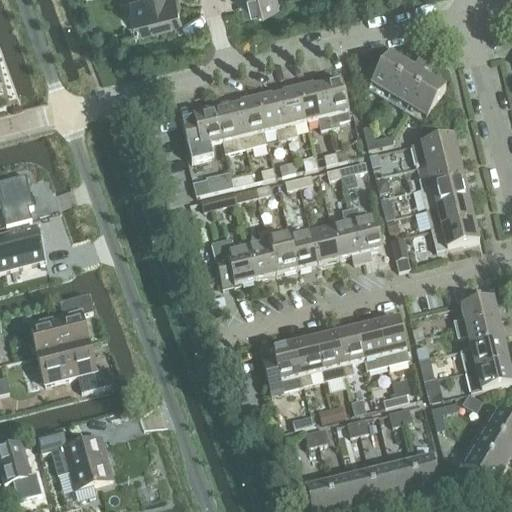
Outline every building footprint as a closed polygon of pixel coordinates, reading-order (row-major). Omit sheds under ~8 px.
[(137,32),(180,22),(175,0),(130,0),(137,32)] [(241,0),(244,10),(278,1),(277,0),(241,0)] [(368,94),(387,105),(408,70),(389,59),(380,73),(375,70),(359,74),(363,91),(368,94)] [(412,73),(408,70),(387,105),(405,116),(426,81),(421,78),(426,69),(426,66),(421,63),(418,64),(412,73)] [(445,93),(426,81),(405,116),(424,128),(445,93)] [(325,89),(319,90),(330,133),(340,131),(339,128),(351,125),(348,116),(341,85),(340,83),(331,85),(327,86),(325,89)] [(306,127),(318,124),(320,136),(330,133),(319,90),(313,92),(310,90),(298,93),(306,127)] [(294,130),(306,127),(298,93),(285,96),(283,99),(277,101),(288,144),(297,141),(294,130)] [(268,100),(255,103),(264,137),(276,134),(279,146),(288,144),(277,101),(271,102),(268,100)] [(241,109),(235,111),(245,154),(267,149),(264,137),(255,103),(243,106),(241,109)] [(222,147),(225,159),(245,154),(235,111),(229,112),(226,111),(214,113),(222,147)] [(194,128),(182,130),(191,167),(192,167),(213,162),(210,150),(222,147),(214,113),(201,117),(199,119),(192,121),(194,128)] [(368,155),(376,153),(374,145),(371,131),(363,133),(368,155)] [(423,158),(426,169),(458,162),(454,145),(456,145),(454,140),(410,151),(413,160),(423,158)] [(335,156),(335,158),(337,167),(347,165),(344,154),(335,156)] [(326,170),(337,167),(335,158),(323,160),(326,170)] [(371,172),(380,170),(377,159),(369,161),(371,172)] [(418,184),(420,193),(465,182),(464,178),(462,179),(458,162),(426,169),(429,181),(418,184)] [(314,163),(303,165),(305,175),(317,173),(314,163)] [(364,167),(340,173),(342,182),(367,176),(364,167)] [(281,181),(296,177),(294,168),(279,172),(281,181)] [(263,185),(275,183),(272,173),(261,176),(263,185)] [(329,185),(342,182),(340,173),(326,176),(329,185)] [(233,192),(254,187),(251,178),(231,182),(233,192)] [(0,207),(0,208),(2,214),(6,231),(32,224),(29,213),(33,211),(25,180),(0,186),(0,207)] [(310,180),(297,183),(300,193),(313,190),(310,180)] [(466,187),(465,182),(420,193),(426,214),(469,204),(464,187),(466,187)] [(287,196),(300,193),(297,183),(284,186),(287,196)] [(378,199),(386,197),(383,183),(375,185),(378,199)] [(207,187),(197,189),(200,200),(209,198),(207,187)] [(270,200),(268,190),(255,193),(257,203),(270,200)] [(255,193),(242,197),(244,206),(257,203),(255,193)] [(212,204),(201,206),(203,216),(215,213),(236,208),(234,198),(212,204)] [(474,220),(473,221),(469,204),(426,214),(431,235),(475,224),(474,220)] [(383,218),(392,215),(389,205),(380,207),(383,218)] [(357,212),(349,214),(362,267),(370,265),(368,257),(381,254),(373,218),(359,222),(357,212)] [(353,269),(362,267),(349,214),(340,216),(342,226),(331,229),(339,264),(351,261),(353,269)] [(387,236),(396,234),(393,223),(384,225),(387,236)] [(476,229),(475,224),(431,235),(436,257),(479,246),(475,229),(476,229)] [(318,269),(339,264),(331,229),(310,234),(318,269)] [(46,267),(37,230),(36,230),(36,231),(0,240),(0,277),(45,266),(45,267),(46,267)] [(276,279),(297,274),(288,239),(275,242),(273,234),(265,235),(276,279)] [(288,239),(297,274),(318,269),(310,234),(288,239)] [(246,249),(255,284),(276,279),(265,235),(258,237),(260,246),(246,249)] [(234,289),(255,284),(246,249),(233,252),(231,243),(211,248),(222,291),(233,288),(234,289)] [(402,243),(390,246),(397,276),(409,274),(402,243)] [(30,332),(38,361),(88,348),(81,321),(93,318),(89,301),(59,308),(63,324),(30,332)] [(453,326),(455,335),(500,324),(499,320),(497,320),(493,302),(460,311),(463,323),(453,326)] [(406,355),(398,323),(377,328),(387,371),(409,366),(406,355)] [(501,328),(500,324),(455,335),(458,343),(467,341),(470,353),(504,345),(499,328),(501,328)] [(387,371),(377,328),(356,333),(364,366),(363,366),(366,377),(387,371)] [(364,366),(356,333),(335,339),(345,381),(354,379),(351,369),(363,366),(364,366)] [(345,381),(335,339),(314,344),(322,376),(324,387),(345,381)] [(309,379),(322,376),(314,344),(293,349),(303,392),(312,390),(309,379)] [(470,353),(460,356),(465,377),(510,366),(509,361),(508,362),(504,345),(470,353)] [(95,376),(88,348),(38,361),(45,390),(78,382),(82,398),(111,390),(107,373),(95,376)] [(262,368),(270,400),(303,392),(293,349),(272,354),(274,365),(262,368)] [(416,353),(419,364),(429,362),(426,350),(416,353)] [(429,362),(419,364),(421,373),(424,386),(434,384),(429,362)] [(511,370),(510,366),(465,377),(468,386),(478,383),(481,396),(511,388),(511,379),(510,370),(511,370)] [(434,384),(424,386),(427,398),(440,395),(437,383),(434,384)] [(397,410),(408,407),(406,399),(395,402),(397,410)] [(469,399),(462,410),(476,418),(483,408),(469,399)] [(384,405),(385,412),(397,410),(395,402),(384,405)] [(363,405),(352,407),(355,420),(366,417),(363,405)] [(431,414),(436,436),(444,434),(440,420),(457,416),(456,408),(431,414)] [(331,412),(334,425),(346,422),(343,409),(331,412)] [(319,415),(322,428),(334,425),(331,412),(319,415)] [(408,413),(398,416),(401,429),(411,427),(408,413)] [(511,425),(494,414),(483,433),(511,450),(511,425)] [(391,432),(401,429),(398,416),(388,418),(391,432)] [(313,430),(310,421),(292,425),(294,435),(313,430)] [(366,423),(356,426),(360,440),(369,437),(366,423)] [(350,442),(360,440),(356,426),(346,428),(350,442)] [(511,450),(483,433),(471,451),(506,472),(508,467),(511,469),(511,450)] [(324,434),(314,436),(317,450),(327,447),(324,434)] [(61,436),(38,442),(42,459),(52,457),(66,510),(97,502),(94,490),(113,485),(101,443),(77,450),(66,453),(61,436)] [(308,452),(317,450),(314,436),(304,438),(308,452)] [(21,446),(0,452),(0,476),(3,489),(12,487),(18,507),(41,500),(36,480),(30,481),(21,446)] [(494,490),(506,472),(471,451),(460,470),(461,470),(457,476),(460,490),(477,486),(480,481),(494,490)] [(432,462),(411,467),(420,504),(441,499),(432,462)] [(420,504),(411,467),(390,472),(399,509),(420,504)] [(390,472),(369,477),(377,511),(387,511),(399,509),(390,472)] [(377,511),(369,477),(348,482),(355,511),(377,511)] [(355,511),(348,482),(327,487),(332,511),(355,511)] [(310,511),(332,511),(327,487),(306,492),(310,511)]
